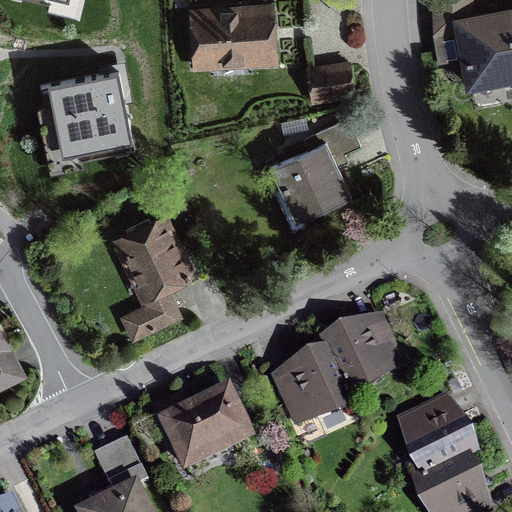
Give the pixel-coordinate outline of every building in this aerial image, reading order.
[(439,62),(465,57),(459,20),(472,18),(468,0),(435,0),(436,23),(433,26),(434,34),(439,62)] [(275,60),(272,8),(192,13),(195,66),(275,60)] [(511,23),(510,11),(472,18),(459,20),(465,57),(470,85),(511,77),(511,23)] [(348,64),(311,70),(316,100),(353,94),(348,64)] [(135,149),(119,70),(41,85),(51,136),(58,135),(64,162),(135,149)] [(320,131),(325,142),(334,159),(361,146),(348,118),(320,131)] [(352,197),(334,159),(325,142),(270,167),(281,190),(286,187),(301,220),(352,197)] [(118,239),(149,305),(144,307),(154,328),(179,315),(166,288),(191,276),(163,218),(118,239)] [(134,337),(154,328),(144,307),(124,317),(134,337)] [(328,348),(347,389),(383,372),(401,363),(393,345),(380,318),(354,330),(348,333),(346,328),(324,339),(328,348)] [(0,382),(19,373),(0,332),(0,382)] [(347,389),(328,348),(305,358),(307,363),(301,366),(275,378),(288,405),(296,423),(315,414),(351,398),(347,389)] [(186,467),(229,448),(229,447),(248,437),(244,428),(227,392),(187,411),(181,398),(158,409),(186,467)] [(467,455),(476,450),(465,428),(461,430),(457,423),(445,399),(418,412),(427,430),(409,439),(427,474),(467,455)] [(272,415),(244,428),(248,437),(257,456),(285,443),(272,415)] [(109,482),(116,496),(135,487),(148,480),(127,438),(95,453),(109,482)] [(478,477),(467,455),(427,474),(418,479),(433,511),(440,511),(453,506),(456,511),(486,511),(489,511),(476,484),(474,479),(478,477)] [(146,511),(135,487),(116,496),(84,511),(146,511)] [(18,511),(11,498),(0,503),(0,511),(18,511)]
